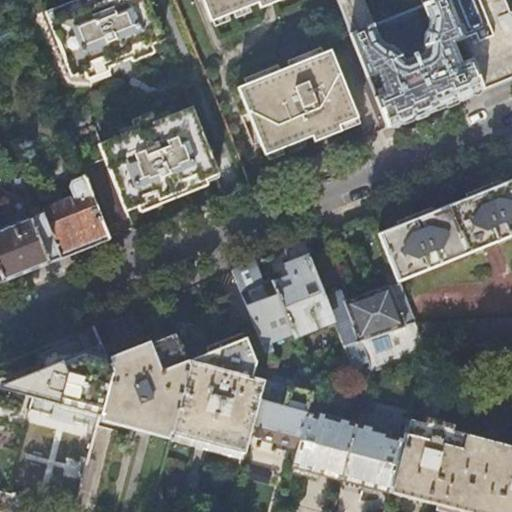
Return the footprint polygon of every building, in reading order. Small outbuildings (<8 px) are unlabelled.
[(88,0),(87,1),(86,0),(77,0),(45,13),(70,77),(84,72),(83,70),(88,68),(87,65),(101,59),(103,64),(124,55),(130,53),(128,48),(143,42),(144,46),(149,44),(149,45),(163,40),(146,0),(88,0)] [(203,0),(211,21),(261,0),(203,0)] [(511,0),(337,0),(352,36),(374,27),(424,6),(439,0),(445,0),(481,90),(511,78),(511,0)] [(352,36),(389,127),(481,90),(445,0),(439,0),(424,6),(430,22),(425,55),(405,63),(379,41),(374,27),(352,36)] [(330,49),(237,87),(264,155),(311,136),(358,117),(330,49)] [(97,145),(124,212),(136,208),(143,205),(140,198),(155,193),(157,199),(174,193),(185,188),(182,181),(197,175),(193,166),(211,158),(191,108),(151,124),(153,128),(147,130),(139,133),(138,129),(97,145)] [(27,176),(15,181),(17,185),(20,188),(24,189),(31,188),(27,176)] [(108,240),(84,178),(71,183),(70,187),(74,199),(41,213),(42,213),(60,259),(108,240)] [(400,225),(379,233),(399,281),(511,235),(511,179),(478,193),(400,225)] [(0,283),(60,259),(42,213),(29,218),(25,210),(5,218),(8,226),(0,229),(0,283)] [(271,282),(291,331),(293,335),(315,326),(313,321),(330,314),(322,293),(301,243),(288,248),(294,264),(286,267),(289,275),(271,282)] [(253,262),(231,271),(258,333),(266,352),(272,350),(267,340),(291,331),(271,282),(263,285),(253,262)] [(349,301),(343,285),(322,293),(330,314),(356,377),(369,372),(427,350),(416,323),(402,288),(399,283),(368,293),(369,294),(361,297),(349,301)] [(511,316),(416,323),(427,350),(511,344),(511,316)] [(111,370),(108,364),(93,327),(0,364),(0,389),(9,391),(11,386),(13,386),(16,376),(35,381),(32,390),(30,397),(61,405),(99,415),(111,370)] [(190,366),(172,435),(207,444),(245,454),(250,433),(259,401),(265,380),(269,361),(266,352),(258,333),(250,336),(242,340),(220,349),(189,362),(190,366)] [(138,353),(108,364),(111,370),(99,415),(132,424),(172,435),(190,366),(189,362),(179,339),(152,350),(151,347),(138,353)] [(265,380),(290,386),(316,393),(317,392),(308,371),(269,361),(265,380)] [(16,376),(13,386),(32,390),(35,381),(16,376)] [(270,404),(259,401),(250,433),(272,439),(299,446),(308,413),(313,394),(316,393),(290,386),(285,403),(274,400),(271,401),(270,404)] [(308,413),(299,446),(293,465),(321,473),(342,478),(357,423),(322,414),(321,416),(308,413)] [(409,419),(404,438),(391,491),(440,503),(473,511),(511,511),(511,445),(453,431),(454,425),(427,418),(425,423),(409,419)] [(357,423),(342,478),(370,485),(391,491),(404,438),(389,434),(390,432),(357,423)]
